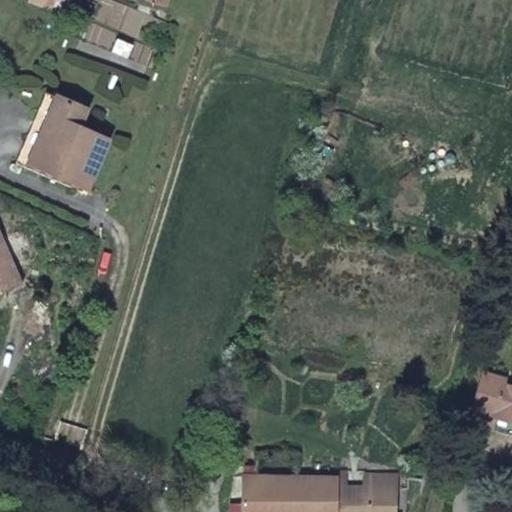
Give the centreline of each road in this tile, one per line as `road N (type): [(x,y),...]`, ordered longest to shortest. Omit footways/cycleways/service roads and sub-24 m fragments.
road 1 (track): [(77,470),(92,446),(212,70),(225,62),(262,68),(382,104)]
road 2 (residential): [(0,433),(177,511)]
